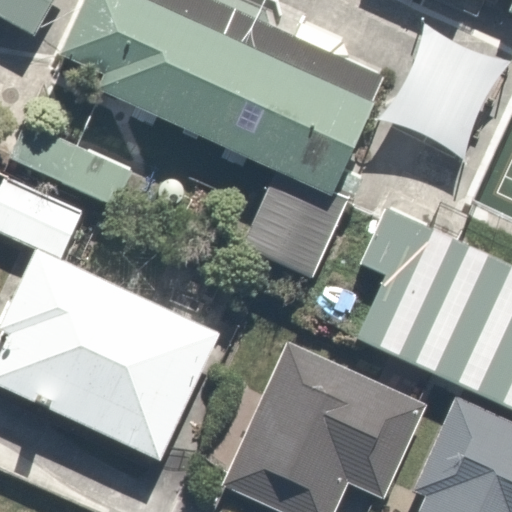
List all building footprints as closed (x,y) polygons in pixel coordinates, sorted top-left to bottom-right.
[(0,0),(0,48),(20,60),(54,0),(0,0)] [(393,96),(173,0),(86,0),(46,90),(270,189),(235,266),(304,296),(393,96)] [(511,33),(511,0),(434,0),(510,38),(511,33)] [(0,198),(0,235),(39,254),(64,265),(85,219),(7,183),(0,198)] [(511,274),(390,219),(338,333),(511,412),(511,274)] [(64,265),(39,254),(0,336),(13,341),(0,367),(0,390),(164,467),(224,340),(64,265)] [(430,410),(289,346),(224,490),(273,511),(340,511),(352,488),(387,505),(430,410)] [(511,511),(511,427),(459,403),(416,495),(429,501),(423,511),(511,511)]
